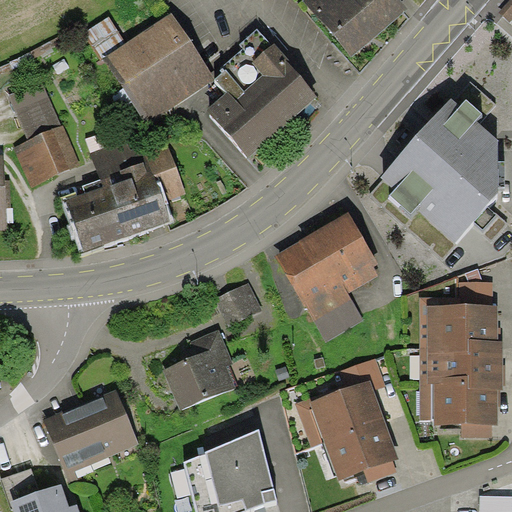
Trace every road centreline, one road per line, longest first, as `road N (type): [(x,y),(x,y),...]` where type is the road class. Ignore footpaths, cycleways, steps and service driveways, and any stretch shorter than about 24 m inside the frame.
road 1 (tertiary): [(70,283),(150,270),(250,221),(460,0)]
road 2 (residential): [(70,283),(52,353),(23,396),(0,412)]
road 3 (residential): [(375,511),(511,465)]
